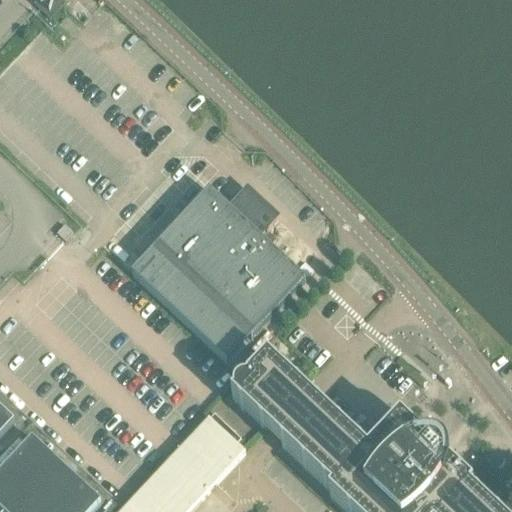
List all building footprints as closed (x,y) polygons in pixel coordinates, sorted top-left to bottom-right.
[(52,0),(46,0),(39,8),(50,18),(60,7),(52,0)] [(209,195),(132,279),(227,368),(306,285),(268,250),(275,243),(268,237),(269,236),(266,234),(277,223),(248,195),(230,214),(209,195)] [(65,229),(57,237),(63,245),(65,246),(73,237),(65,229)] [(374,453),(373,455),(369,459),(364,454),(364,453),(363,452),(362,451),(361,450),(359,450),(343,435),(343,434),(342,433),(341,431),(340,431),(338,430),(322,415),(321,413),(320,412),(319,411),(310,403),(299,392),(298,391),(296,391),(280,376),(279,374),(278,373),(277,372),(275,371),(269,365),(248,387),(248,388),(248,389),(246,389),(244,389),(242,390),(240,391),(239,392),(237,394),(236,395),(236,397),(235,399),(235,401),(235,402),(234,403),(234,402),(232,404),(239,410),(239,411),(240,412),(241,413),(242,414),(244,414),(260,430),(261,431),(262,432),(263,433),(273,442),(280,449),(282,451),(282,452),(284,453),(286,454),(302,469),(302,470),(303,471),(304,472),(306,473),(307,473),(323,489),(323,490),(324,491),(326,492),(328,494),(332,498),(330,501),(341,511),(488,511),(481,505),(481,504),(480,503),(479,502),(478,501),(476,501),(471,496),(474,493),(456,476),(456,475),(455,474),(454,473),(452,472),(451,471),(424,446),(424,445),(423,444),(422,443),(421,442),(420,442),(419,442),(401,425),(378,450),(377,450),(375,451),(374,452),(374,453)] [(0,441),(15,426),(0,412),(0,441)] [(193,511),(245,457),(236,448),(241,442),(215,417),(209,423),(125,511),(193,511)] [(95,511),(101,507),(32,442),(0,477),(0,511),(95,511)]
